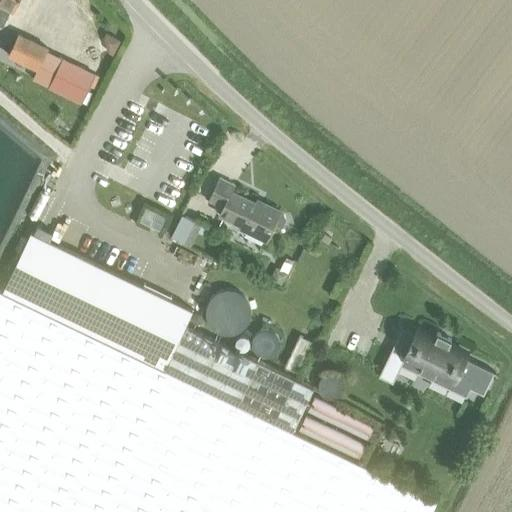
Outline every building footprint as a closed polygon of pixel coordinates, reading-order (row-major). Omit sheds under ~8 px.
[(0,0),(0,23),(8,6),(13,8),(16,0),(0,0)] [(18,33),(8,55),(37,68),(47,47),(18,33)] [(105,34),(103,38),(108,51),(112,54),(119,40),(105,34)] [(81,101),(95,74),(62,58),(48,85),(81,101)] [(219,177),(208,199),(223,206),(220,214),(245,226),(244,229),(266,239),(272,226),(276,228),(281,226),(285,219),(283,214),(279,212),(280,210),(263,202),(261,205),(231,191),(234,184),(219,177)] [(147,207),(142,220),(162,226),(166,213),(147,207)] [(181,214),(171,235),(185,242),(195,221),(181,214)] [(164,366),(184,324),(192,309),(30,231),(2,289),(164,366)] [(324,233),(321,238),(327,242),(331,237),(324,233)] [(274,271),(270,278),(281,283),(286,272),(279,269),(274,271)] [(429,511),(436,499),(360,462),(292,429),(313,386),(184,324),(164,366),(2,289),(2,290),(0,288),(0,511),(429,511)] [(250,317),(250,316),(249,310),(248,307),(245,304),(240,301),(234,299),(227,301),(222,304),(218,309),(217,315),(218,322),(221,327),(225,331),(229,333),(232,333),(239,332),(245,328),(249,323),(250,317)] [(401,328),(391,349),(404,356),(400,364),(401,365),(418,373),(420,370),(432,375),(430,379),(466,397),(470,388),(483,394),(494,373),(495,373),(495,372),(460,355),(462,350),(449,343),(450,340),(451,338),(437,332),(436,333),(435,336),(417,328),(415,333),(400,326),(400,327),(401,328)] [(314,394),(300,426),(360,453),(374,421),(314,394)]
